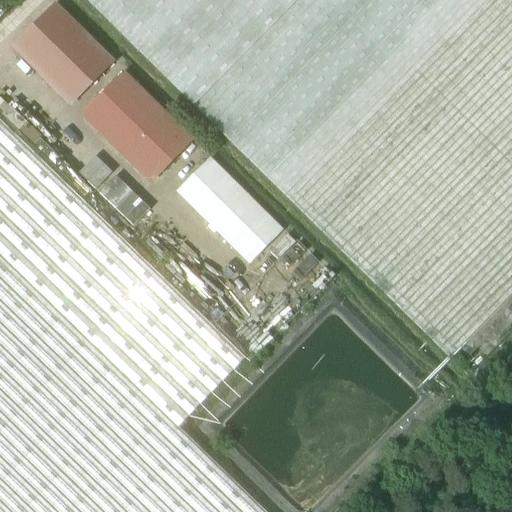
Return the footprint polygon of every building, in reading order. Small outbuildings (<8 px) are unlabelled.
[(511,0),(81,0),(190,109),(194,104),(449,358),(467,377),(511,330),(511,0)] [(14,47),(72,104),(113,62),(55,5),(14,47)] [(124,71),(80,116),(150,185),(194,140),(124,71)] [(9,104),(1,113),(33,143),(41,135),(9,104)] [(0,511),(266,511),(179,428),(245,359),(0,121),(0,511)] [(98,176),(128,204),(146,186),(115,157),(98,176)] [(177,192),(249,264),(283,231),(210,159),(177,192)]
